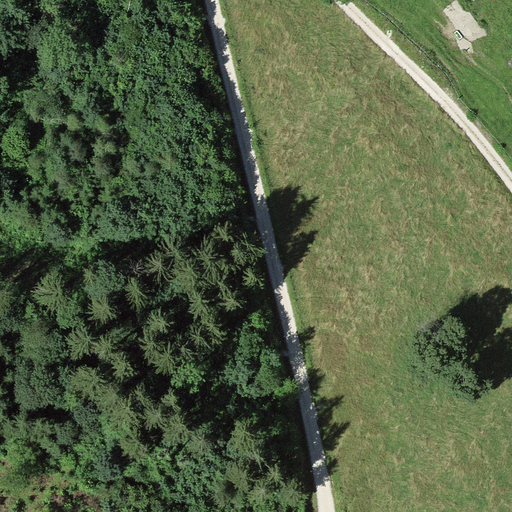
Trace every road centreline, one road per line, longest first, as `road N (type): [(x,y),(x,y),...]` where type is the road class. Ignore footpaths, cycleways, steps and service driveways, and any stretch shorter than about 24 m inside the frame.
road 1 (track): [(215,0),(268,213),(322,511)]
road 2 (track): [(511,180),(342,0)]
